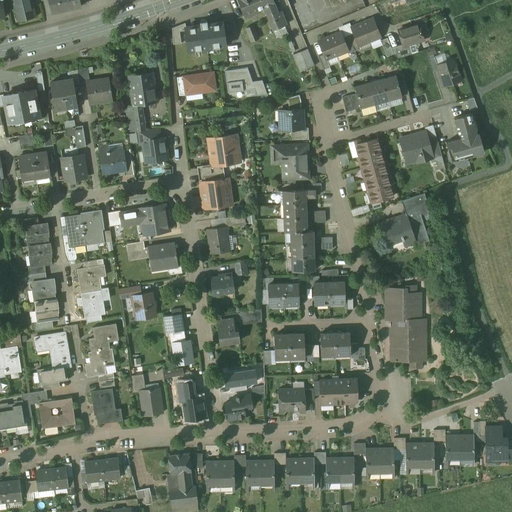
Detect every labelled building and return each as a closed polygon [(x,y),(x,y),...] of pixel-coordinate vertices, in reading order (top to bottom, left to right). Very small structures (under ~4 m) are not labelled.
[(13,0),(18,20),(35,16),(31,0),(13,0)] [(48,0),(51,13),(81,6),(79,0),(48,0)] [(272,0),(237,0),(245,18),(261,11),(260,9),(264,8),(273,30),(286,25),(280,11),(277,13),(274,4),(272,0)] [(373,19),(362,24),(369,41),(380,36),(373,19)] [(201,26),(186,28),(188,43),(189,54),(225,50),(222,24),(209,26),(208,21),(201,22),(201,26)] [(362,24),(351,28),(353,33),(358,45),(359,45),(369,41),(362,24)] [(419,24),(398,30),(402,44),(403,46),(409,44),(424,40),(419,24)] [(188,43),(186,28),(186,25),(171,27),(173,45),(188,43)] [(253,25),(245,28),(251,42),(258,39),(253,25)] [(340,32),(330,37),(337,54),(347,50),(347,48),(342,37),(340,32)] [(358,45),(353,33),(348,35),(352,46),(354,51),(360,49),(359,45),(358,45)] [(348,35),(342,37),(347,48),(352,46),(348,35)] [(337,54),(330,37),(319,41),(324,54),(326,59),(326,58),(337,54)] [(402,44),(391,48),(394,59),(412,54),(409,44),(403,46),(402,44)] [(307,49),(293,55),(300,72),(314,66),(307,49)] [(347,50),(337,54),(339,60),(349,56),(347,50)] [(326,59),(324,54),(319,56),(324,69),(330,67),(326,58),(326,59)] [(434,57),(428,59),(433,72),(438,70),(437,65),(434,57)] [(437,65),(438,70),(444,86),(453,83),(455,80),(460,78),(454,59),(437,65)] [(87,67),(77,70),(80,83),(80,84),(86,83),(86,82),(90,81),(87,67)] [(247,68),(225,71),(228,93),(254,89),(255,89),(252,82),(247,68)] [(77,70),(69,72),(70,79),(73,79),(74,84),(80,83),(77,70)] [(153,72),(128,76),(132,105),(126,106),(127,118),(143,116),(141,104),(157,102),(153,72)] [(213,73),(183,77),(186,94),(215,90),(213,73)] [(395,75),(382,79),(388,101),(401,97),(397,82),(395,75)] [(186,94),(183,77),(177,77),(179,95),(186,94)] [(90,81),(86,82),(86,83),(89,104),(112,100),(108,78),(90,81)] [(70,79),(61,80),(66,108),(77,106),(74,84),(73,79),(70,79)] [(382,79),(368,83),(374,105),(388,101),(382,79)] [(61,80),(50,82),(55,110),(66,108),(61,80)] [(267,94),(262,80),(252,82),(255,89),(254,89),(257,96),(267,94)] [(405,80),(397,82),(401,97),(409,95),(405,80)] [(368,83),(355,86),(357,93),(361,108),(374,105),(368,83)] [(34,90),(22,92),(22,91),(15,93),(16,94),(4,96),(9,123),(39,116),(34,90)] [(357,93),(349,95),(353,110),(361,108),(357,93)] [(349,95),(342,97),(345,112),(353,110),(349,95)] [(473,97),(466,100),(469,110),(477,108),(473,97)] [(302,109),(281,110),(282,119),(280,121),(280,129),(283,129),(284,131),(287,130),(288,129),(291,129),(303,129),(303,128),(302,109)] [(468,114),(454,118),(458,134),(460,134),(475,129),(476,129),(474,120),(470,121),(468,114)] [(143,116),(127,118),(129,132),(138,131),(145,130),(143,116)] [(82,126),(73,127),(76,148),(86,147),(82,126)] [(145,130),(138,131),(139,142),(143,142),(143,141),(160,138),(158,128),(145,130)] [(303,129),(291,129),(291,140),(308,139),(308,128),(303,128),(303,129)] [(475,129),(460,134),(461,138),(446,142),(451,162),(484,153),(479,133),(476,134),(475,129)] [(50,131),(43,132),(45,146),(53,145),(50,131)] [(425,132),(400,139),(407,163),(431,156),(432,159),(442,156),(436,137),(427,140),(425,132)] [(236,133),(213,136),(214,146),(209,147),(211,166),(199,168),(200,175),(222,172),(221,165),(234,163),(234,160),(239,159),(237,143),(235,143),(234,134),(236,134),(236,133)] [(32,134),(19,136),(21,149),(35,147),(32,134)] [(160,138),(143,141),(143,142),(144,151),(147,153),(148,162),(149,162),(152,164),(155,164),(157,161),(157,160),(166,159),(163,138),(160,138)] [(375,139),(368,141),(367,140),(362,142),(362,143),(356,144),(357,150),(356,153),(357,157),(380,150),(379,147),(377,147),(376,145),(377,144),(375,139)] [(108,145),(99,147),(103,174),(125,170),(126,170),(123,150),(109,152),(108,145)] [(306,145),(272,147),(272,160),(283,159),(283,178),(308,177),(306,145)] [(130,149),(123,150),(126,170),(125,170),(126,176),(134,175),(130,149)] [(380,150),(357,157),(358,161),(361,162),(362,167),(357,169),(360,168),(383,162),(382,162),(380,158),(380,157),(379,155),(381,154),(380,150)] [(47,153),(18,157),(21,179),(50,175),(47,153)] [(348,153),(341,154),(342,165),(349,164),(348,153)] [(72,157),(62,158),(64,180),(84,177),(81,155),(72,156),(72,157)] [(383,162),(360,168),(362,172),(364,174),(365,179),(361,180),(361,181),(364,180),(386,173),(385,174),(384,169),(383,169),(382,166),(384,166),(383,162)] [(222,172),(200,175),(201,181),(203,181),(204,189),(201,189),(204,209),(232,205),(227,176),(223,177),(222,172)] [(386,173),(364,180),(365,184),(367,185),(369,190),(364,192),(367,191),(389,185),(388,185),(387,181),(386,180),(385,178),(387,177),(386,173)] [(389,185),(367,191),(368,195),(370,197),(372,203),(378,201),(379,202),(384,200),(384,199),(391,197),(390,192),(389,192),(389,189),(391,189),(389,185)] [(305,190),(280,191),(281,205),(283,205),(285,205),(306,204),(305,190)] [(424,192),(403,200),(408,216),(405,217),(405,215),(395,219),(396,220),(380,226),(386,244),(403,239),(404,246),(413,243),(415,248),(430,243),(420,215),(429,212),(424,192)] [(165,204),(138,208),(138,210),(120,212),(119,213),(121,221),(144,217),(147,234),(148,234),(150,234),(169,231),(165,204)] [(306,204),(285,205),(283,205),(283,218),(306,217),(306,204)] [(368,205),(352,210),(354,215),(369,210),(368,205)] [(120,210),(107,212),(109,223),(121,221),(119,213),(120,212),(120,210)] [(100,211),(81,214),(81,215),(85,244),(103,241),(101,228),(103,228),(100,211)] [(81,215),(65,217),(68,238),(69,246),(85,244),(81,215)] [(244,215),(224,218),(226,226),(227,226),(227,227),(246,224),(244,215)] [(37,217),(22,219),(23,227),(26,226),(25,226),(38,224),(37,217)] [(306,217),(283,218),(284,232),(290,231),(307,231),(306,217)] [(38,224),(25,226),(26,226),(27,234),(26,234),(27,246),(28,246),(49,243),(47,232),(48,232),(47,222),(38,224)] [(226,226),(207,229),(210,253),(230,250),(227,227),(227,226),(226,226)] [(307,231),(290,231),(291,244),(314,244),(313,231),(307,231)] [(69,246),(68,238),(63,239),(65,253),(68,261),(73,260),(71,249),(70,249),(69,246)] [(139,241),(126,244),(129,261),(149,257),(148,248),(144,249),(143,241),(139,241)] [(49,243),(28,246),(29,254),(28,254),(30,266),(30,267),(44,265),(51,264),(50,252),(51,252),(50,243),(49,243)] [(174,243),(148,247),(148,248),(149,257),(151,270),(167,267),(177,266),(177,265),(174,243)] [(314,244),(291,244),(291,257),(314,257),(314,244)] [(314,257),(291,257),(291,270),(294,270),(315,270),(314,257)] [(97,260),(82,262),(83,268),(98,266),(97,260)] [(245,262),(235,263),(237,275),(246,273),(245,262)] [(44,265),(30,267),(30,266),(28,266),(29,274),(45,272),(44,265)] [(83,268),(77,269),(81,293),(101,290),(101,289),(98,277),(105,275),(104,265),(83,268)] [(177,266),(167,267),(168,272),(170,274),(182,272),(180,265),(177,265),(177,266)] [(29,274),(27,275),(28,282),(32,281),(46,279),(45,272),(29,274)] [(231,273),(218,275),(218,277),(210,278),(213,294),(234,291),(231,273)] [(319,276),(305,276),(306,288),(311,288),(311,286),(314,286),(313,282),(319,282),(319,276)] [(46,279),(32,281),(33,289),(32,289),(34,302),(35,302),(36,309),(35,309),(37,322),(52,320),(58,319),(56,307),(58,307),(57,298),(55,298),(54,287),(55,287),(54,278),(46,279)] [(319,282),(313,282),(314,286),(314,302),(329,301),(328,281),(319,282)] [(344,281),(328,281),(329,301),(344,301),(344,281)] [(283,283),(268,284),(269,306),(283,306),(283,283)] [(298,283),(283,283),(283,306),(299,305),(298,283)] [(139,285),(118,289),(120,298),(132,296),(141,294),(139,285)] [(405,288),(385,288),(385,320),(390,320),(390,361),(410,361),(410,368),(421,368),(421,361),(426,361),(425,319),(421,319),(420,292),(416,292),(416,285),(405,285),(405,288)] [(101,290),(81,293),(85,317),(86,317),(100,314),(104,313),(102,300),(109,299),(107,288),(101,289),(101,290)] [(141,294),(132,296),(136,319),(144,318),(144,319),(145,320),(149,319),(150,318),(150,317),(155,316),(151,292),(141,294)] [(261,309),(241,311),(242,320),(254,318),(255,323),(262,322),(261,309)] [(100,314),(86,317),(87,322),(101,320),(100,314)] [(181,314),(163,316),(165,333),(170,333),(171,333),(181,331),(184,331),(183,323),(181,314)] [(233,319),(217,321),(220,344),(239,341),(238,332),(235,332),(233,319)] [(52,320),(37,322),(34,322),(35,331),(53,328),(52,320)] [(116,323),(92,327),(94,338),(88,339),(90,352),(110,348),(108,339),(118,337),(116,323)] [(77,324),(71,325),(73,340),(80,339),(77,324)] [(181,331),(171,333),(170,333),(171,345),(173,344),(176,363),(192,361),(189,342),(186,342),(184,331),(181,331)] [(65,332),(34,337),(36,351),(50,349),(53,367),(53,369),(65,367),(70,366),(65,332)] [(334,332),(320,333),(321,356),(335,356),(334,332)] [(349,332),(334,332),(335,356),(350,355),(349,332)] [(20,334),(4,336),(5,348),(16,347),(16,348),(22,347),(20,334)] [(289,334),(274,335),(275,358),(276,358),(276,356),(289,355),(289,358),(290,358),(289,334)] [(303,334),(289,334),(290,358),(290,355),(303,355),(304,357),(304,344),(303,334)] [(312,344),(304,344),(304,357),(313,357),(312,345),(312,344)] [(0,368),(3,368),(3,373),(5,372),(20,370),(16,348),(16,347),(5,348),(0,349),(0,368)] [(90,352),(88,352),(90,363),(84,364),(87,377),(98,375),(106,374),(106,373),(104,364),(114,362),(112,348),(110,348),(90,352)] [(271,350),(263,351),(263,364),(271,364),(271,350)] [(53,367),(37,370),(39,385),(68,380),(65,367),(53,369),(53,367)] [(113,372),(106,373),(106,374),(98,375),(99,381),(110,379),(114,379),(113,372)] [(144,379),(132,381),(131,376),(133,392),(140,391),(139,390),(145,389),(145,385),(144,379)] [(356,379),(319,380),(320,404),(355,403),(357,400),(356,379)] [(191,384),(178,385),(181,401),(184,400),(186,419),(204,417),(201,397),(193,398),(191,384)] [(261,386),(251,387),(252,395),(263,393),(262,386),(261,386)] [(145,389),(139,390),(140,391),(143,415),(162,413),(159,387),(145,389)] [(304,388),(291,389),(292,410),(298,410),(301,413),(305,413),(305,401),(304,388)] [(314,388),(304,388),(305,401),(314,400),(314,388)] [(111,389),(91,392),(93,406),(95,406),(98,423),(121,420),(120,409),(110,411),(109,404),(113,403),(111,389)] [(291,389),(278,389),(279,414),(283,413),(286,410),(292,410),(291,389)] [(46,390),(28,393),(30,404),(39,403),(38,402),(48,401),(46,390)] [(28,393),(21,394),(22,400),(23,400),(26,418),(32,417),(28,393)] [(249,395),(231,398),(232,402),(224,403),(227,420),(245,417),(243,406),(251,404),(249,395)] [(48,401),(38,402),(39,403),(42,428),(75,424),(72,398),(48,401)] [(22,400),(17,401),(17,403),(12,403),(16,427),(27,426),(26,418),(23,400),(22,400)] [(12,403),(8,404),(7,403),(2,404),(6,429),(16,427),(12,403)] [(500,425),(485,425),(486,435),(486,445),(489,445),(490,455),(500,455),(501,460),(511,460),(511,447),(511,446),(508,446),(508,439),(502,439),(502,433),(500,433),(500,425)] [(458,435),(458,436),(453,436),(453,435),(447,436),(447,443),(445,443),(445,458),(459,458),(459,435),(458,435)] [(473,458),(473,435),(465,435),(465,436),(460,436),(460,435),(459,435),(459,458),(473,458)] [(413,444),(413,443),(407,444),(407,451),(405,451),(405,466),(420,466),(419,443),(419,444),(413,444)] [(433,443),(425,443),(425,444),(420,444),(420,443),(419,443),(420,466),(433,466),(433,443)] [(391,456),(391,448),(385,448),(385,449),(380,449),(379,449),(380,471),(393,471),(393,456),(391,456)] [(373,449),(367,449),(367,456),(365,456),(365,472),(380,471),(379,449),(378,449),(373,449)] [(178,484),(168,486),(171,506),(197,503),(196,491),(192,491),(189,471),(191,471),(188,453),(168,456),(170,474),(176,473),(178,484)] [(117,458),(101,460),(103,479),(119,477),(117,458)] [(127,458),(121,460),(125,477),(132,476),(127,458)] [(333,459),(333,458),(327,458),(327,465),(325,466),(325,481),(340,481),(339,458),(338,458),(338,459),(333,459)] [(353,480),(353,458),(345,458),(345,459),(340,459),(340,458),(339,458),(340,481),(353,480)] [(293,460),(293,459),(287,459),(287,466),(285,466),(285,482),(300,481),(299,459),(298,459),(293,460)] [(311,466),(311,459),(305,459),(300,459),(299,459),(300,481),(313,481),(313,466),(311,466)] [(101,460),(85,462),(86,471),(87,482),(103,479),(101,460)] [(271,460),(265,461),(260,461),(259,461),(260,483),(274,483),(274,468),(272,468),(271,460)] [(213,462),(213,461),(205,461),(206,484),(220,484),(219,461),(219,462),(213,462)] [(231,461),(225,461),(220,461),(219,461),(220,484),(234,484),(233,468),(231,468),(231,461)] [(254,461),(253,461),(247,461),(248,468),(246,468),(246,484),(260,483),(259,461),(254,461)] [(66,467),(51,469),(53,488),(68,486),(67,477),(66,467)] [(51,469),(36,471),(37,480),(38,490),(53,488),(51,469)] [(19,480),(3,482),(5,502),(21,500),(19,480)] [(149,488),(142,489),(145,505),(152,503),(149,488)]
